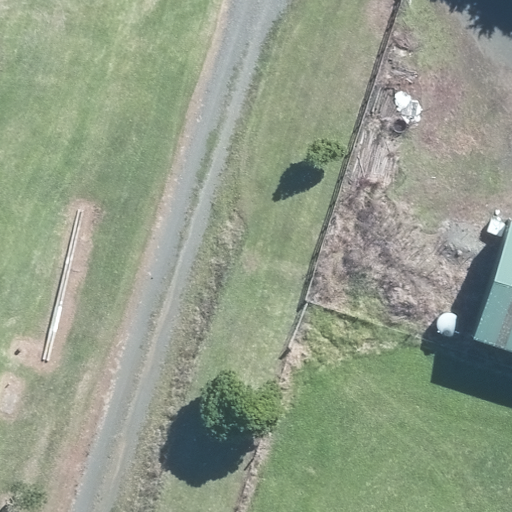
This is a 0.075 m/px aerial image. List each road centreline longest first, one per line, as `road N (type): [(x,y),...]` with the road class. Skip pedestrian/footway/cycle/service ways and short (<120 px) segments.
road 1 (unclassified): [(95,511),(264,0)]
road 2 (unknown): [(0,97),(235,88)]
